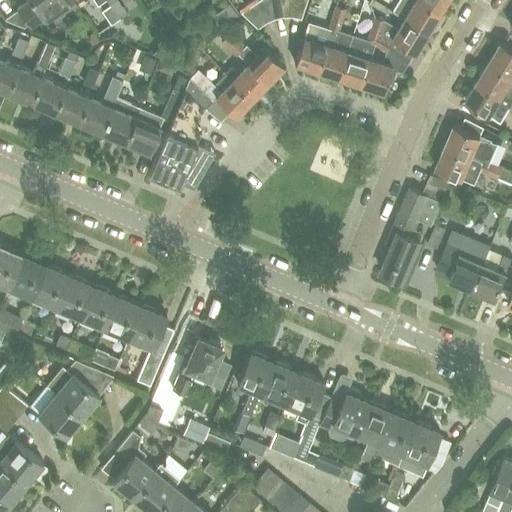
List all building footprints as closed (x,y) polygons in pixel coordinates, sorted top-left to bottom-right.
[(73,0),(26,0),(17,7),(28,23),(33,23),(43,17),(47,22),(71,5),(70,4),(75,1),(73,0)] [(265,21),(274,17),(267,0),(256,0),(254,2),(265,21)] [(267,0),(274,17),(282,15),(280,0),(267,0)] [(280,0),(282,15),(291,14),(293,0),(280,0)] [(293,0),(291,14),(301,16),(306,0),(293,0)] [(428,31),(439,11),(420,0),(398,0),(392,10),(403,16),(428,31)] [(420,0),(439,11),(446,0),(420,0)] [(258,27),(265,21),(254,2),(241,11),(258,27)] [(110,4),(103,10),(111,21),(118,16),(110,4)] [(332,15),(342,19),(346,7),(336,4),(332,15)] [(338,31),(342,19),(332,15),(328,28),(330,29),(326,42),(317,69),(339,76),(352,35),(338,31)] [(403,16),(397,26),(385,19),(375,15),(371,27),(381,30),(380,34),(392,41),(388,47),(409,60),(414,50),(415,51),(428,31),(403,16)] [(317,69),(326,42),(315,38),(319,24),(308,20),(303,34),(295,61),(317,69)] [(374,42),(376,44),(380,34),(381,30),(371,27),(367,38),(353,33),(352,35),(339,76),(361,83),(370,55),(374,42)] [(229,47),(238,38),(229,31),(221,39),(229,47)] [(392,41),(380,34),(376,44),(386,50),(383,60),(370,55),(361,83),(383,90),(387,80),(391,81),(395,69),(402,71),(409,60),(388,47),(392,41)] [(21,56),(27,39),(18,35),(11,52),(21,56)] [(284,63),(263,44),(255,52),(246,43),(244,45),(238,38),(229,47),(237,54),(238,53),(247,61),(247,60),(268,80),(284,63)] [(511,72),(511,45),(502,39),(490,59),(511,72)] [(32,70),(17,64),(6,90),(30,100),(41,73),(53,44),(44,40),(32,70)] [(165,40),(152,52),(172,60),(176,48),(165,40)] [(152,69),(156,58),(155,58),(144,54),(142,61),(138,69),(139,69),(150,74),(152,69)] [(0,87),(6,90),(17,64),(0,56),(0,87)] [(58,72),(67,76),(74,60),(68,58),(64,56),(58,72)] [(157,68),(163,70),(169,68),(171,62),(161,58),(157,68)] [(511,72),(490,59),(478,79),(511,99),(511,72)] [(253,97),(268,80),(247,60),(247,61),(238,70),(234,67),(229,67),(225,71),(253,97)] [(82,82),(92,86),(99,70),(93,68),(89,66),(82,82)] [(225,71),(214,83),(198,67),(189,76),(204,89),(213,98),(216,95),(236,114),(253,97),(225,71)] [(53,110),(64,83),(41,73),(30,100),(53,110)] [(101,130),(115,96),(122,79),(111,74),(101,99),(89,94),(78,120),(101,130)] [(187,81),(184,88),(206,106),(213,98),(204,89),(189,76),(187,81)] [(511,99),(478,79),(465,99),(501,121),(508,109),(511,111),(511,99)] [(78,120),(89,94),(64,83),(53,110),(78,120)] [(182,92),(172,88),(161,115),(139,105),(124,140),(149,150),(161,120),(169,123),(182,92)] [(184,88),(182,92),(169,123),(149,171),(180,184),(198,142),(196,142),(200,132),(193,125),(200,116),(197,114),(206,106),(184,88)] [(124,140),(139,105),(115,96),(101,130),(124,140)] [(489,173),(494,162),(484,157),(492,138),(454,122),(445,144),(472,155),(483,160),(479,169),(480,169),(489,173)] [(483,160),(472,155),(445,144),(436,166),(474,182),(480,169),(479,169),(483,160)] [(511,169),(504,166),(494,162),(489,173),(511,182),(511,169)] [(427,182),(446,190),(450,181),(431,173),(427,182)] [(432,223),(446,190),(427,182),(423,192),(410,186),(387,240),(393,243),(381,269),(403,279),(421,237),(411,233),(418,217),(432,223)] [(446,227),(437,223),(428,242),(437,246),(446,227)] [(483,260),(462,252),(465,244),(449,238),(437,267),(451,274),(450,277),(471,287),(483,260)] [(0,281),(9,285),(22,252),(0,242),(0,281)] [(483,294),(484,292),(496,297),(511,257),(511,256),(489,246),(483,260),(471,287),(474,288),(474,290),(475,293),(481,295),(483,294)] [(33,295),(47,263),(22,252),(9,285),(33,295)] [(57,305),(70,273),(47,263),(33,295),(57,305)] [(81,315),(95,283),(70,273),(57,305),(81,315)] [(105,326),(118,293),(95,283),(81,315),(105,326)] [(129,336),(143,303),(118,293),(105,326),(129,336)] [(167,313),(143,303),(129,336),(142,342),(140,346),(150,350),(138,378),(151,384),(162,355),(174,328),(163,323),(167,313)] [(34,321),(21,316),(17,327),(29,332),(34,321)] [(34,340),(5,328),(0,340),(29,352),(34,340)] [(66,348),(70,337),(58,331),(53,342),(66,348)] [(210,337),(208,340),(198,335),(188,359),(185,357),(172,387),(185,393),(195,370),(208,375),(206,379),(220,385),(229,362),(217,357),(222,346),(220,345),(221,342),(210,337)] [(70,337),(66,348),(78,353),(83,342),(70,337)] [(262,392),(276,360),(250,349),(237,382),(251,388),(242,410),(253,415),(262,392)] [(120,358),(108,353),(104,364),(115,369),(120,358)] [(100,394),(88,384),(101,369),(76,358),(68,368),(66,366),(50,386),(55,390),(83,414),(100,394)] [(286,403),(300,370),(276,360),(262,392),(286,403)] [(330,396),(319,391),(324,380),(300,370),(286,403),(299,408),(296,418),(305,422),(301,433),(302,434),(293,456),(304,460),(308,449),(313,438),(312,438),(318,423),(319,424),(330,396)] [(0,388),(0,394),(22,412),(29,403),(4,383),(0,388)] [(370,399),(360,395),(361,393),(360,389),(352,386),(349,387),(348,390),(346,389),(342,398),(331,394),(330,396),(319,424),(330,428),(328,431),(330,435),(340,439),(344,438),(345,435),(354,438),(356,432),(370,399)] [(67,434),(83,414),(55,390),(39,411),(67,434)] [(0,409),(14,421),(22,412),(0,394),(0,409)] [(182,401),(168,396),(162,410),(173,415),(176,416),(182,401)] [(209,406),(203,421),(210,424),(221,400),(213,397),(209,406)] [(375,452),(393,409),(370,399),(356,432),(368,437),(361,456),(371,461),(375,452)] [(147,411),(135,426),(148,436),(156,426),(157,424),(162,410),(150,405),(147,411)] [(0,425),(6,431),(14,421),(0,409),(0,425)] [(402,451),(416,419),(393,409),(375,452),(398,462),(402,451)] [(440,429),(416,419),(402,451),(398,462),(422,472),(425,464),(435,469),(442,461),(450,440),(437,435),(440,429)] [(156,468),(143,457),(146,453),(138,446),(141,435),(133,429),(116,450),(129,460),(113,480),(133,496),(156,468)] [(44,461),(16,438),(8,432),(0,441),(0,459),(27,482),(44,461)] [(203,442),(225,452),(230,441),(208,432),(203,442)] [(183,460),(186,451),(191,440),(178,435),(173,446),(163,459),(167,462),(183,460)] [(244,435),(240,446),(262,455),(266,444),(244,435)] [(315,465),(319,454),(308,449),(304,460),(315,465)] [(509,511),(511,506),(511,459),(503,455),(489,488),(503,495),(495,511),(509,511)] [(0,492),(11,501),(27,482),(0,459),(0,492)] [(222,468),(211,459),(203,469),(214,477),(222,468)] [(151,511),(153,511),(176,484),(180,480),(160,463),(156,468),(133,496),(151,511)] [(343,463),(338,475),(349,479),(354,468),(343,463)] [(261,492),(277,474),(268,467),(252,485),(261,492)] [(389,483),(385,494),(395,499),(405,475),(395,470),(389,483)] [(270,500),(285,480),(277,474),(261,492),(270,500)] [(385,494),(389,483),(379,479),(374,490),(385,494)] [(278,506),(293,487),(285,480),(270,500),(278,506)] [(185,511),(196,500),(176,484),(153,511),(185,511)] [(226,511),(235,511),(252,492),(242,484),(222,508),(226,511)] [(285,511),(287,511),(302,494),(293,487),(278,506),(285,511)] [(0,511),(1,511),(11,501),(0,492),(0,511)] [(252,492),(235,511),(250,511),(261,499),(252,492)] [(300,511),(310,501),(302,494),(287,511),(300,511)] [(210,511),(196,500),(185,511),(210,511)] [(315,511),(319,508),(310,501),(300,511),(315,511)]
